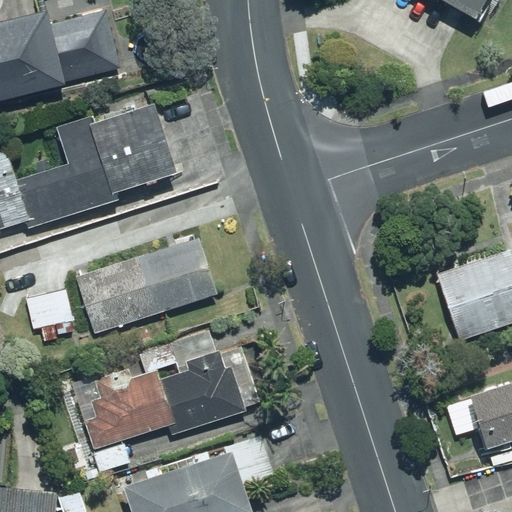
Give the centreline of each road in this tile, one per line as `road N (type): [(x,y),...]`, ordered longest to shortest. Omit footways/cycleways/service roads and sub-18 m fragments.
road 1 (residential): [(297,189),(397,511)]
road 2 (residential): [(511,116),(297,189)]
road 3 (residential): [(247,0),(297,189)]
